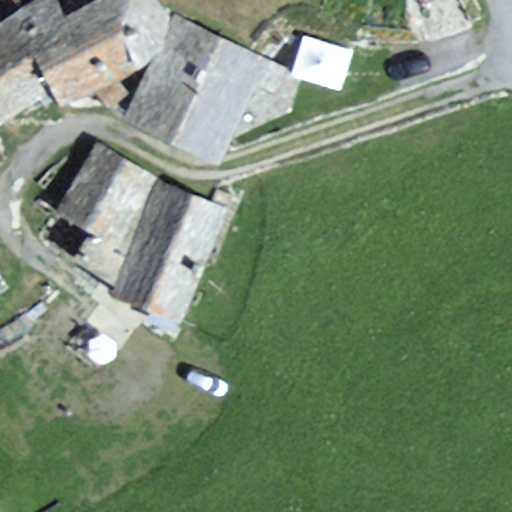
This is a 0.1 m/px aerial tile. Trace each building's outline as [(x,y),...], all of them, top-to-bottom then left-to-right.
[(158,29),(141,0),(89,0),(15,45),(50,97),(55,108),(158,29)] [(170,20),(126,121),(200,153),(244,51),(170,20)] [(3,27),(0,29),(0,130),(50,97),(15,45),(3,27)] [(118,259),(156,186),(89,152),(52,226),(118,259)] [(221,219),(156,186),(118,259),(104,287),(170,320),(221,219)]
